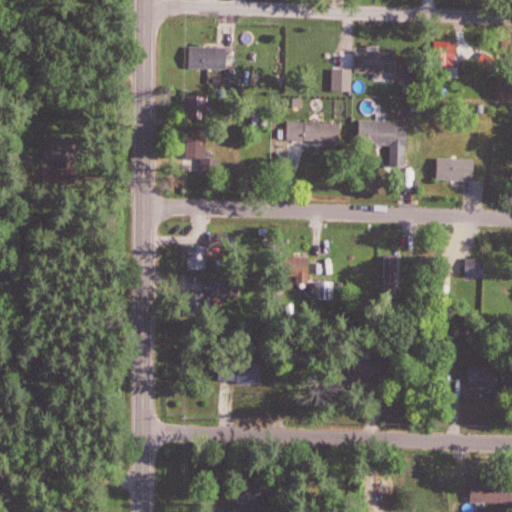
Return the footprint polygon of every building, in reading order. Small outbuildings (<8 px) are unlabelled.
[(191,71),(229,71),(229,47),(191,47),(191,71)] [(399,51),(358,51),(358,72),(399,72),(399,51)] [(190,119),(210,119),(210,95),(190,95),(190,119)] [(401,121),(363,119),(362,143),(393,144),(392,166),(409,167),(411,125),(401,125),(401,121)] [(342,121),(290,121),(290,141),(342,141),(342,121)] [(208,131),(189,131),(189,158),(208,158),(208,131)] [(46,162),(77,163),(78,139),(46,138),(46,162)] [(478,159),(440,159),(440,180),(478,180),(478,159)] [(191,246),(191,270),(210,270),(210,246),(191,246)] [(468,278),(487,278),(487,259),(468,259),(468,278)] [(208,298),(243,298),(243,280),(208,280),(208,298)] [(263,361),(222,361),(222,384),(263,384),(263,361)] [(353,363),(353,384),(389,384),(389,363),(353,363)] [(471,366),(471,387),(502,387),(502,366),(471,366)] [(511,482),(474,481),(473,502),(511,502),(511,482)]
